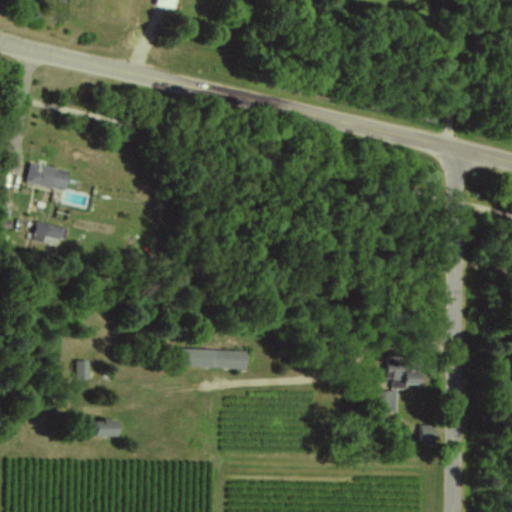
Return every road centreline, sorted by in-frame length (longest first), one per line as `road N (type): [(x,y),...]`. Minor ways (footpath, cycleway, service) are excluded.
road 1 (tertiary): [(511,159),(0,38)]
road 2 (residential): [(451,511),(455,146)]
